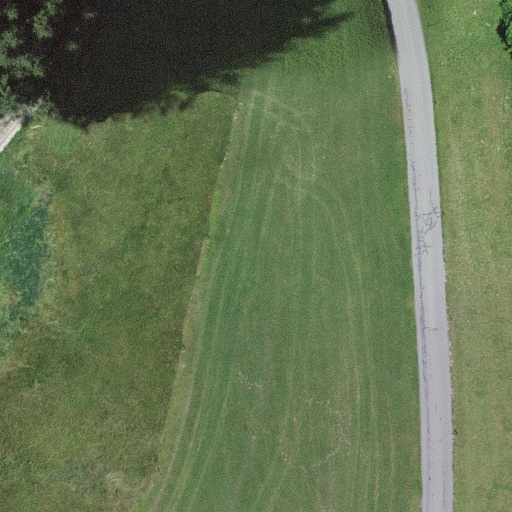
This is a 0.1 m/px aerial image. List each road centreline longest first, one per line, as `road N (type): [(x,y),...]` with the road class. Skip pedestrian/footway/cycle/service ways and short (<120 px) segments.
road 1 (unclassified): [(397,0),(415,85),(439,511)]
road 2 (track): [(0,153),(116,0)]
